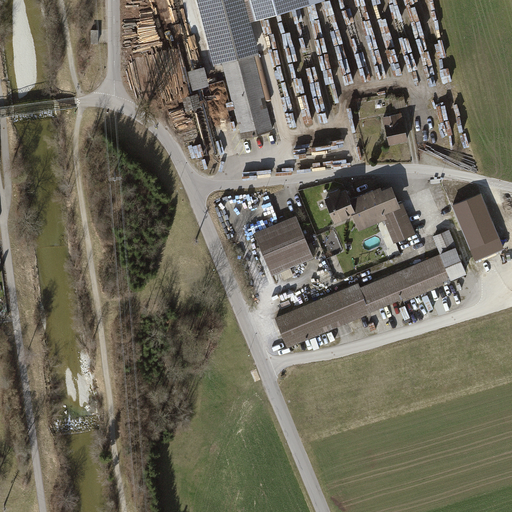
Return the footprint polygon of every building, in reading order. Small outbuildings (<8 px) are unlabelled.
[(241,0),(194,0),(213,68),(222,66),(243,140),(273,132),(253,57),(257,56),(249,25),(241,0)] [(241,0),(249,25),(325,4),(323,0),(241,0)] [(203,71),(185,75),(190,95),(208,90),(203,71)] [(402,114),(384,117),(390,145),(407,141),(402,114)] [(328,194),(325,196),(336,223),(354,215),(360,231),(386,220),(395,242),(416,234),(404,203),(400,204),(393,186),(383,190),(381,187),(352,198),(347,187),(340,190),(339,187),(327,191),(328,194)] [(297,217),(254,234),(270,275),(313,258),(297,217)] [(466,235),(477,267),(494,261),(483,229),(466,235)] [(357,285),(274,319),(286,349),(465,277),(454,250),(457,249),(449,232),(431,239),(439,257),(359,290),(357,285)]
